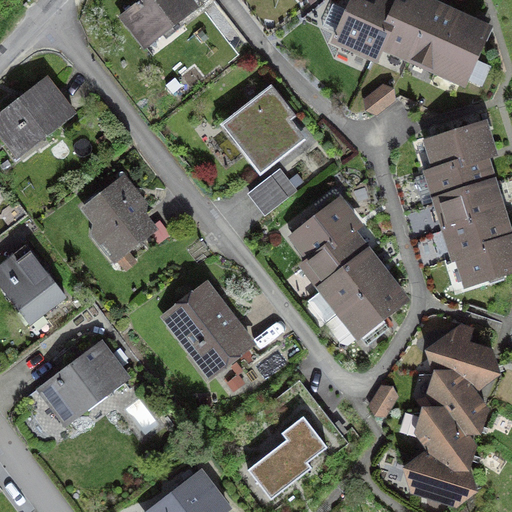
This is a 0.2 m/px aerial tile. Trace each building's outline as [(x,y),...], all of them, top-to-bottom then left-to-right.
[(144,0),(127,14),(150,43),(196,6),(191,0),(144,0)] [(375,58),(381,46),(399,5),(387,0),(383,0),(378,12),(353,1),(335,41),(375,58)] [(409,9),(399,5),(381,46),(409,59),(433,5),(421,0),(412,0),(409,9)] [(460,18),(433,5),(409,59),(435,71),(460,18)] [(481,27),(460,18),(435,71),(464,83),(484,38),(477,35),(481,27)] [(72,109),(49,79),(0,117),(0,122),(21,149),(72,109)] [(274,89),(224,124),(257,170),(306,136),(274,89)] [(429,142),(437,170),(483,156),(491,154),(482,126),(429,142)] [(491,184),(483,156),(437,170),(428,172),(437,200),(491,184)] [(500,213),(491,184),(437,200),(447,231),(500,213)] [(160,235),(125,192),(87,222),(122,266),(160,235)] [(294,239),(312,262),(349,231),(356,225),(338,203),(294,239)] [(456,258),(458,257),(509,241),(500,213),(447,231),(456,258)] [(366,252),(349,231),(312,262),(304,268),(321,289),(366,252)] [(511,239),(509,241),(458,257),(466,284),(511,268),(511,239)] [(385,274),(366,252),(321,289),(340,311),(385,274)] [(0,277),(34,325),(62,305),(26,256),(0,274),(0,277)] [(408,303),(385,274),(340,311),(363,340),(408,303)] [(255,351),(206,290),(167,321),(216,382),(255,351)] [(427,354),(437,375),(458,374),(477,388),(499,378),(490,349),(449,338),(427,354)] [(69,428),(123,384),(99,354),(44,398),(69,428)] [(427,401),(433,411),(448,414),(465,439),(489,420),(477,388),(458,374),(437,375),(427,401)] [(292,433),(248,463),(272,498),(346,447),(301,381),(271,401),(292,433)] [(418,436),(430,456),(443,468),(468,473),(478,457),(465,439),(448,414),(433,411),(422,414),(418,436)] [(477,496),(468,473),(443,468),(430,456),(404,475),(417,500),(461,511),(477,496)] [(227,511),(204,482),(164,511),(227,511)]
